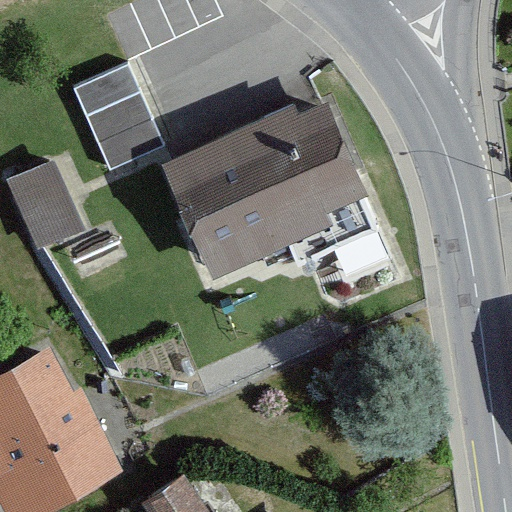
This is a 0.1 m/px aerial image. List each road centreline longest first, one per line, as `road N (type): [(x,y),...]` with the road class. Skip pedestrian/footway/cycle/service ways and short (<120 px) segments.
road 1 (tertiary): [(504,511),(471,264),(436,130)]
road 2 (tertiary): [(436,130),(410,81),(358,18)]
road 3 (tertiary): [(436,130),(455,86),(458,0)]
